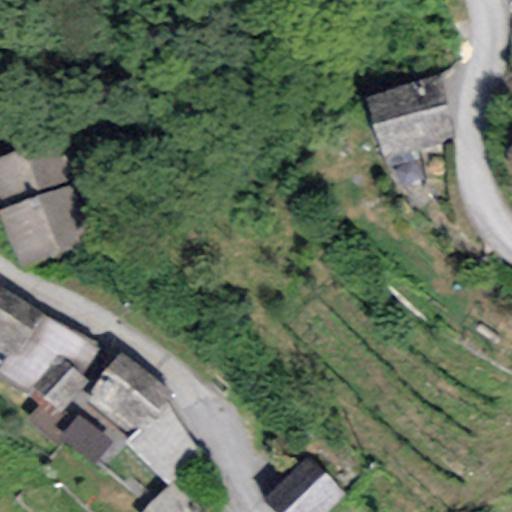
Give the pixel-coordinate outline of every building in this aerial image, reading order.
[(435,78),(364,99),(385,166),(456,144),(435,78)] [(65,143),(0,162),(0,213),(15,266),(94,243),(65,143)] [(41,318),(0,289),(0,359),(6,362),(0,368),(0,375),(61,411),(88,384),(80,378),(98,348),(41,318)] [(202,455),(165,405),(173,396),(121,354),(87,397),(136,431),(123,443),(167,487),(202,455)] [(328,511),(346,494),(307,458),(264,503),(273,511),(328,511)]
